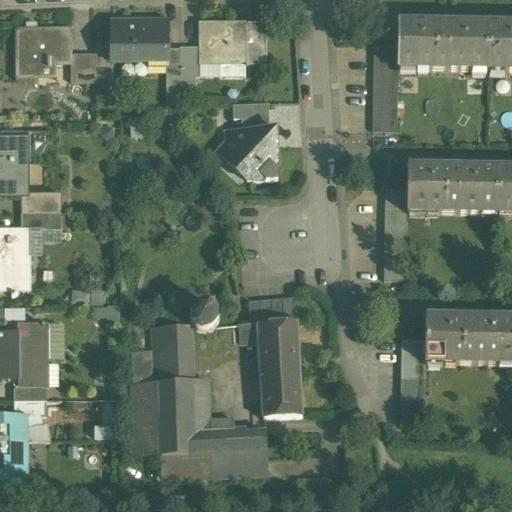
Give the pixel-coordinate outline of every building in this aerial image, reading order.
[(265,25),(199,25),(199,52),(200,68),(265,67),(265,25)] [(488,27),(398,25),(398,50),(398,73),(398,74),(487,75),(488,27)] [(511,26),(488,27),(487,75),(511,75),(511,26)] [(140,63),(139,27),(112,27),(112,47),(112,63),(140,63)] [(139,27),(140,63),(166,63),(167,63),(167,52),(167,27),(139,27)] [(72,30),(15,31),(16,82),(38,82),(38,68),(70,68),(72,68),(72,58),(72,30)] [(112,63),(112,47),(95,47),(95,57),(95,86),(112,86),(112,63)] [(398,50),(373,49),(372,135),(396,135),(398,74),(398,73),(398,50)] [(179,79),(179,52),(167,52),(167,63),(166,63),(166,79),(179,79)] [(199,52),(179,52),(179,79),(200,79),(200,68),(199,52)] [(95,86),(95,57),(72,58),(72,68),(70,68),(70,86),(95,86)] [(268,107),(232,108),(233,122),(241,122),(241,134),(269,133),(268,107)] [(241,134),(225,135),(226,146),(232,152),(232,158),(226,164),(226,165),(247,184),(277,183),(276,149),(270,149),(269,133),(241,134)] [(19,140),(0,140),(0,200),(21,200),(29,200),(29,196),(28,160),(20,160),(19,140)] [(498,170),(407,168),(407,193),(407,217),(497,218),(498,170)] [(511,170),(498,170),(497,218),(511,218),(511,170)] [(407,193),(384,192),(382,284),(405,285),(407,193)] [(60,196),(29,196),(29,200),(21,200),(21,218),(61,217),(60,196)] [(61,217),(21,218),(21,234),(29,234),(29,235),(61,235),(61,217)] [(21,234),(0,234),(0,294),(11,294),(11,299),(14,299),(14,296),(28,296),(28,294),(28,293),(28,278),(29,278),(29,235),(29,234),(21,234)] [(293,301),(281,302),(284,326),(295,325),(293,301)] [(281,302),(270,303),(273,327),(284,326),(281,302)] [(270,303),(259,304),(261,329),(273,327),(270,303)] [(259,304),(247,306),(250,330),(261,329),(259,304)] [(216,314),(213,311),(209,308),(205,307),(201,307),(197,309),(193,311),(190,314),(188,318),(187,322),(188,327),(189,331),(192,334),(195,337),(199,338),(203,339),(208,338),(212,337),(215,334),(217,330),(219,326),(219,322),(218,318),(216,314)] [(511,321),(425,320),(425,343),(425,368),(511,369),(511,321)] [(261,329),(250,330),(238,331),(238,347),(258,347),(262,424),(301,421),(295,325),(284,326),(273,327),(261,329)] [(45,331),(17,331),(18,345),(10,345),(10,343),(6,339),(0,338),(0,382),(6,383),(10,379),(11,379),(18,379),(18,389),(18,390),(46,390),(45,331)] [(189,331),(152,333),(154,360),(191,357),(189,331)] [(425,368),(425,343),(401,342),(400,423),(424,424),(425,368)] [(191,357),(154,360),(156,388),(193,386),(191,357)] [(193,386),(156,388),(160,461),(186,460),(184,437),(194,436),(193,386)] [(156,388),(131,390),(136,463),(160,461),(156,388)] [(46,390),(18,390),(18,389),(13,393),(13,407),(45,406),(46,390)] [(45,406),(13,407),(13,420),(28,420),(28,421),(41,421),(45,420),(45,406)] [(13,420),(0,419),(0,446),(28,446),(49,446),(46,427),(43,428),(41,421),(28,421),(28,420),(13,420)] [(233,425),(209,426),(210,436),(194,436),(184,437),(186,460),(266,456),(265,437),(245,438),(244,434),(234,434),(233,425)] [(28,446),(0,446),(0,487),(28,487),(28,446)] [(367,454),(345,455),(345,467),(367,466),(367,454)] [(186,460),(160,461),(162,485),(267,480),(266,456),(186,460)] [(367,466),(345,467),(346,478),(368,477),(367,466)] [(332,482),(320,483),(321,505),(333,505),(332,482)] [(343,482),(332,482),(333,505),(344,504),(343,482)] [(320,483),(308,484),(310,506),(321,505),(320,483)] [(308,484),(297,484),(298,506),(310,506),(308,484)]
